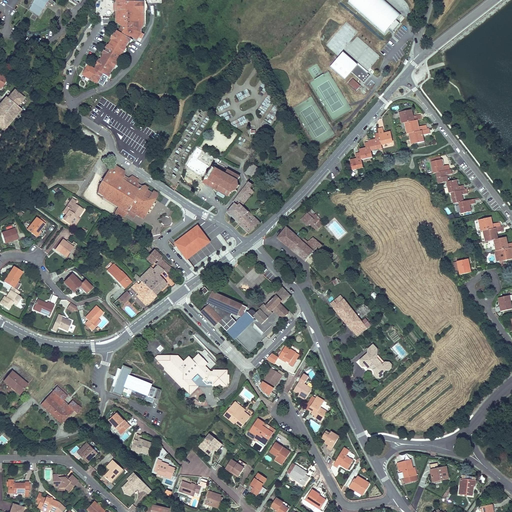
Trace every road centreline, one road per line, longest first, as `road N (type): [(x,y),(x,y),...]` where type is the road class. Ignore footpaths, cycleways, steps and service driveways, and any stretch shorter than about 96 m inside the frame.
road 1 (unclassified): [(250,240),(404,75)]
road 2 (unclassified): [(0,324),(54,346),(101,348),(177,295)]
road 3 (residential): [(308,313),(248,367),(177,295)]
road 4 (residential): [(404,75),(511,216)]
road 5 (residential): [(194,209),(115,154),(70,102)]
road 6 (residential): [(0,457),(66,460),(123,511)]
road 7 (residential): [(308,313),(364,442)]
road 8 (residential): [(70,102),(111,83),(131,63),(147,33),(150,4)]
